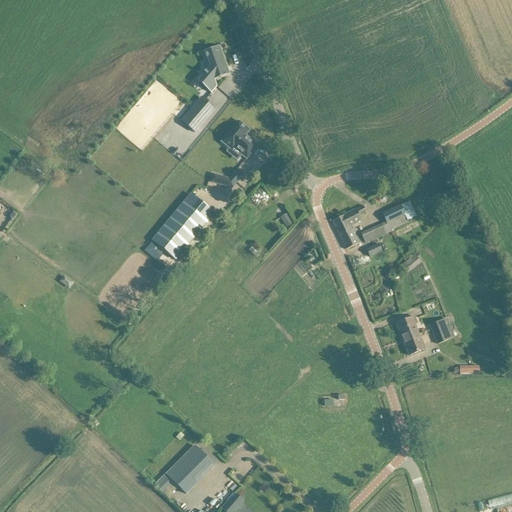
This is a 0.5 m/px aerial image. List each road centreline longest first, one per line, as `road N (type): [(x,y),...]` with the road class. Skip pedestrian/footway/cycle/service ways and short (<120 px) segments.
road 1 (unclassified): [(401,456),(403,433),(318,210),(320,188)]
road 2 (unclassified): [(320,188),(349,175),(402,169),(511,102)]
road 3 (unclassified): [(320,188),(234,0)]
